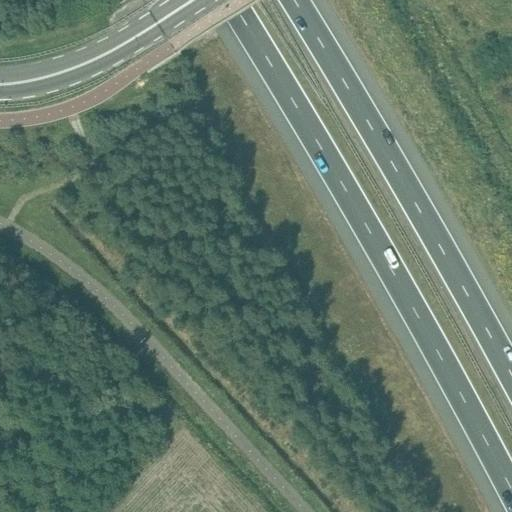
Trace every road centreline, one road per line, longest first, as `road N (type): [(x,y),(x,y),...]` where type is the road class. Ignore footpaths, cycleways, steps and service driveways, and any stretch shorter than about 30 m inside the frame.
road 1 (motorway): [(228,0),(511,495)]
road 2 (motorway): [(511,381),(293,0)]
road 3 (tertiary): [(195,0),(73,71),(0,85)]
